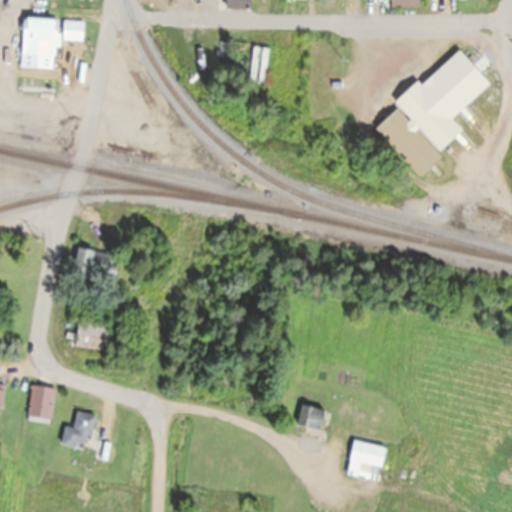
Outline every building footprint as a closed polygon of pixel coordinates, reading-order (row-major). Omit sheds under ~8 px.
[(56,57),(56,19),(21,19),(21,57),(56,57)] [(83,22),(62,22),(62,41),(83,41),(83,22)] [(419,86),(416,83),(394,102),(399,108),(374,129),(417,178),(440,158),(436,154),(462,131),(451,119),(489,86),(459,51),(419,86)] [(108,253),(76,247),(71,273),(105,279),(108,267),(106,266),(108,253)] [(109,319),(76,318),(76,349),(109,350),(109,319)] [(49,422),(55,389),(32,385),(26,418),(49,422)] [(326,411),(300,404),(294,424),(320,431),(326,411)] [(95,416),(76,412),(72,429),(64,427),(61,443),(87,449),(95,416)] [(388,440),(355,432),(347,460),(380,469),(388,440)] [(93,465),(106,468),(111,443),(97,441),(93,465)]
